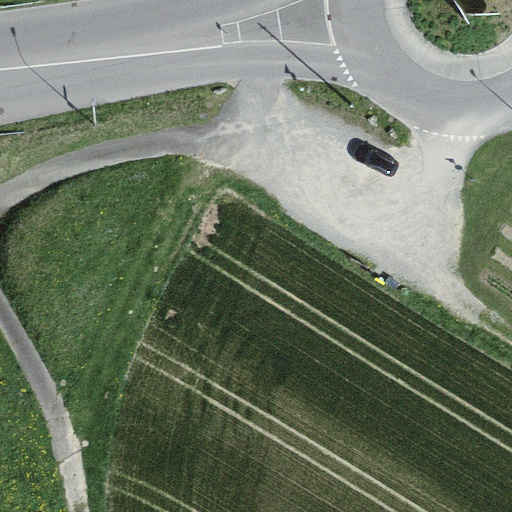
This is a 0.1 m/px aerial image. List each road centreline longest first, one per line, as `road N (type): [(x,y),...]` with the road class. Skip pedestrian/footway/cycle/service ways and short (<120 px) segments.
road 1 (track): [(0,202),(116,149),(240,141),(407,230),(431,273),(511,329)]
road 2 (track): [(0,308),(75,462),(76,511)]
road 3 (tertiary): [(184,41),(388,70)]
road 4 (tertiary): [(0,63),(184,41)]
road 5 (track): [(450,103),(407,230)]
road 6 (tertiary): [(388,70),(450,103),(511,95)]
